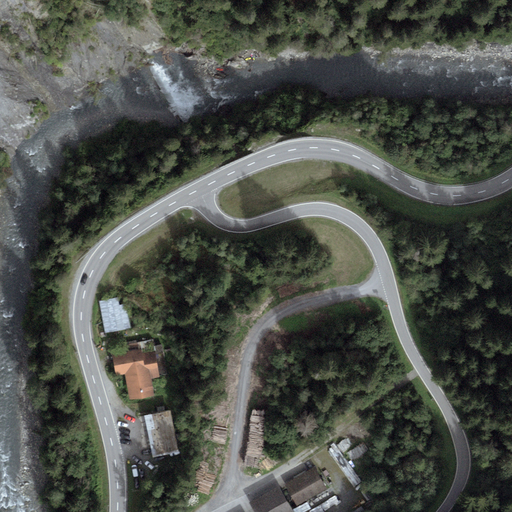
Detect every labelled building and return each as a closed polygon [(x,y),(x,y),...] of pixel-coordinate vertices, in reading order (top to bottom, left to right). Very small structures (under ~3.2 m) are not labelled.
[(116,298),(100,301),(106,331),(129,326),(125,304),(118,306),(116,298)] [(152,340),(140,342),(141,350),(153,348),(152,340)] [(140,348),(114,352),(117,372),(127,370),(131,394),(152,391),(149,375),(158,374),(154,350),(141,352),(140,348)] [(169,411),(148,415),(156,454),(176,450),(169,411)] [(314,468),(286,484),(297,503),(325,487),(314,468)] [(278,486),(252,501),(257,511),(291,511),(292,511),(278,486)]
